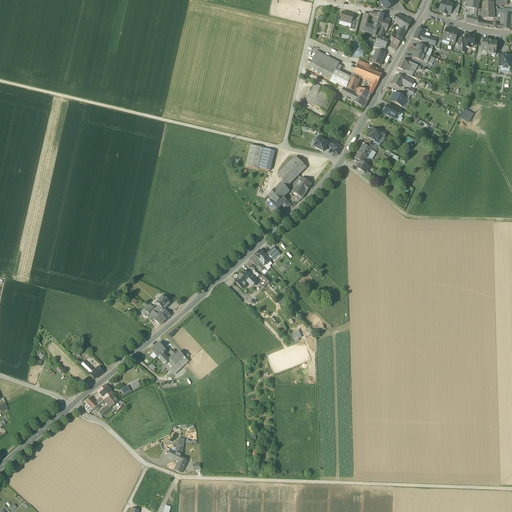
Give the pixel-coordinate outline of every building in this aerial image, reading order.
[(380,2),(386,10),(395,3),(392,0),(383,0),(381,1),(380,2)] [(478,10),(479,2),(468,0),(467,7),(467,8),(469,8),(474,9),(478,10)] [(447,14),(450,15),(451,13),(453,4),(442,1),(439,12),(443,13),(442,14),(446,15),(447,14)] [(459,6),(453,4),(451,13),(458,15),(459,6)] [(482,19),(493,19),(494,19),(494,11),(494,10),(482,11),(482,10),(479,10),(479,14),(479,16),(482,16),(482,19)] [(353,15),(342,12),(340,21),(351,24),(352,21),(353,15)] [(378,29),(380,29),(381,24),(383,18),(384,15),(378,14),(376,18),(373,27),(378,29)] [(395,23),(400,27),(405,19),(400,16),(396,15),(395,23)] [(510,31),(510,29),(511,16),(501,15),(501,16),(500,16),(500,20),(503,20),(503,26),(502,30),(510,31)] [(466,24),(477,26),(478,22),(478,19),(473,18),(468,17),(467,17),(466,24)] [(390,20),(383,18),(381,24),(380,29),(384,31),(386,31),(390,20)] [(406,18),(405,19),(400,27),(399,28),(400,28),(405,32),(411,21),(406,18)] [(358,23),(352,21),(351,24),(350,28),(349,30),(355,31),(358,23)] [(360,31),(370,35),(373,27),(366,24),(362,23),(360,31)] [(399,38),(402,39),(405,32),(400,28),(397,33),(393,31),(393,34),(399,38)] [(414,38),(421,42),(423,37),(425,34),(426,32),(418,29),(414,38)] [(449,43),(454,44),(458,32),(446,29),(444,36),(443,38),(443,39),(450,41),(449,43)] [(393,34),(390,40),(389,42),(392,44),(397,48),(402,39),(399,38),(393,34)] [(465,48),(470,48),(470,46),(474,46),(474,45),(474,41),(475,36),(471,36),(471,35),(468,35),(468,36),(465,36),(465,44),(465,48)] [(389,41),(381,38),(378,37),(376,41),(375,43),(375,44),(382,47),(385,48),(388,43),(388,42),(389,41)] [(427,44),(435,46),(437,40),(434,39),(435,38),(433,38),(433,39),(429,37),(428,39),(427,44)] [(486,53),(496,54),(497,43),(488,41),(489,40),(483,39),(481,51),(486,52),(486,53)] [(353,56),(362,57),(362,50),(363,50),(364,43),(353,42),(352,47),(354,47),(353,56)] [(374,44),(373,47),(372,50),(376,51),(380,52),(381,50),(384,51),(385,48),(382,47),(375,44),(374,44)] [(418,45),(415,51),(425,55),(428,48),(426,48),(418,45)] [(426,48),(428,48),(425,55),(429,57),(432,50),(433,46),(428,45),(426,48)] [(376,64),(380,66),(384,54),(380,52),(376,51),(374,57),(372,61),(376,63),(376,64)] [(413,58),(422,62),(425,55),(415,51),(413,58)] [(317,52),(313,59),(336,70),(338,65),(339,63),(317,52)] [(511,57),(502,56),(501,58),(500,67),(510,69),(511,57)] [(330,81),(336,70),(313,59),(308,70),(330,81)] [(403,71),(404,69),(407,63),(402,60),(397,68),(403,71)] [(408,61),(407,63),(404,69),(413,74),(418,66),(408,61)] [(357,65),(353,74),(361,77),(372,82),(377,84),(382,75),(357,65)] [(339,72),(336,70),(330,81),(330,82),(344,89),(350,78),(340,73),(339,72)] [(400,87),(401,83),(404,80),(403,79),(396,76),(392,84),(399,88),(400,87)] [(357,88),(359,81),(350,77),(346,89),(351,91),(356,93),(358,89),(357,88)] [(404,78),(403,79),(404,80),(401,83),(404,85),(410,88),(411,87),(413,83),(407,80),(404,78)] [(306,102),(313,105),(322,88),(315,84),(306,102)] [(335,95),(322,88),(313,105),(326,113),(335,95)] [(352,102),(355,95),(351,93),(344,89),(342,94),(341,94),(344,96),(343,97),(346,99),(352,102)] [(356,93),(355,95),(367,101),(371,94),(367,92),(358,89),(356,93)] [(395,104),(401,107),(404,103),(405,104),(407,100),(407,99),(400,96),(395,93),(395,95),(394,94),(391,100),(396,102),(395,104)] [(364,108),(367,101),(355,95),(352,102),(364,108)] [(394,119),(398,121),(399,117),(398,117),(400,113),(392,109),(387,106),(383,114),(394,119)] [(474,114),(465,110),(460,118),(469,123),(474,114)] [(374,141),(377,143),(379,139),(378,139),(379,136),(380,134),(377,133),(371,130),(367,137),(374,141)] [(379,136),(384,139),(386,134),(379,130),(377,133),(380,134),(379,136)] [(328,143),(319,138),(316,143),(314,147),(323,152),(326,145),(328,143)] [(338,144),(330,139),(328,143),(326,145),(334,149),(334,150),(337,145),(338,144)] [(332,153),(337,156),(341,148),(337,145),(334,150),(334,149),(332,153)] [(362,145),(358,152),(367,157),(371,151),(371,150),(366,148),(362,145)] [(248,167),(258,170),(258,169),(259,164),(263,149),(250,146),(245,167),(248,167)] [(274,152),(263,149),(259,164),(271,167),(274,152)] [(376,153),(372,151),(371,151),(367,157),(371,160),(372,160),(376,153)] [(364,164),(367,157),(358,152),(355,159),(359,161),(364,164)] [(283,181),(288,185),(305,168),(296,158),(278,175),(283,181)] [(368,166),(364,164),(359,161),(357,165),(358,166),(357,169),(365,173),(366,174),(366,172),(370,167),(368,166)] [(295,188),(305,194),(311,185),(301,179),(295,188)] [(281,183),(275,189),(283,197),(283,198),(289,192),(286,188),(281,183)] [(293,192),(299,196),(302,198),(305,194),(295,188),(293,192)] [(275,204),(283,197),(275,189),(268,196),(273,201),(275,204)] [(286,201),(283,198),(283,197),(275,204),(273,201),(269,205),(271,208),(270,208),(272,211),(273,210),(276,213),(280,209),(279,208),(281,205),(286,201)] [(290,205),(286,201),(281,205),(285,210),(290,205)] [(267,255),(272,260),(273,261),(279,256),(273,249),(267,255)] [(264,257),(260,252),(255,256),(261,263),(266,259),(264,257)] [(272,260),(267,255),(264,257),(266,259),(261,263),(264,267),(272,260)] [(261,263),(255,256),(250,261),(256,268),(259,265),(261,263)] [(252,278),(254,281),(255,280),(259,276),(254,270),(249,275),(252,278)] [(254,281),(252,278),(249,275),(245,272),(235,282),(242,289),(247,283),(252,288),(257,282),(255,280),(254,281)] [(261,278),(268,285),(271,282),(264,276),(261,278)] [(159,305),(164,310),(170,304),(164,296),(163,298),(162,297),(158,301),(158,302),(157,303),(159,305)] [(154,310),(162,314),(165,311),(164,310),(159,305),(154,310),(149,305),(148,306),(150,308),(151,307),(154,310)] [(149,315),(150,316),(151,315),(150,314),(153,312),(154,310),(151,307),(150,308),(148,306),(146,308),(144,310),(145,310),(149,315)] [(150,316),(149,315),(145,310),(142,313),(147,317),(152,323),(154,320),(150,316)] [(166,320),(170,316),(165,311),(162,314),(161,315),(166,320)] [(156,313),(153,312),(150,314),(151,315),(150,316),(154,320),(159,316),(156,313)] [(154,320),(159,326),(166,320),(161,315),(159,316),(154,320)] [(290,335),(292,339),(297,337),(298,339),(301,338),(299,331),(290,335)] [(169,362),(165,358),(162,354),(165,351),(158,343),(151,350),(161,362),(165,366),(170,362),(169,362)] [(80,357),(75,352),(71,356),(77,361),(80,357)] [(165,366),(169,371),(185,357),(180,352),(169,362),(170,362),(165,366)] [(173,375),(188,362),(185,357),(169,371),(173,375)] [(90,375),(94,380),(102,373),(99,369),(94,372),(90,375)] [(138,381),(130,385),(133,390),(140,387),(138,381)] [(101,398),(104,401),(108,398),(112,395),(105,386),(97,392),(101,398)] [(130,392),(127,386),(120,390),(123,396),(130,392)] [(112,395),(108,398),(114,405),(118,402),(112,395)] [(92,410),(97,406),(94,403),(89,398),(85,402),(87,404),(92,410)] [(101,398),(94,403),(97,406),(102,402),(104,401),(101,398)] [(104,402),(108,407),(109,409),(110,409),(114,405),(108,398),(104,401),(104,402)] [(119,403),(118,402),(114,405),(119,411),(123,408),(121,406),(119,403)] [(88,414),(92,410),(87,404),(84,406),(84,407),(85,410),(88,414)] [(175,452),(175,453),(181,455),(180,456),(182,456),(184,440),(179,439),(178,448),(177,448),(177,449),(175,452)] [(167,457),(172,459),(175,453),(175,452),(171,450),(170,450),(167,457)] [(180,457),(180,456),(181,455),(175,453),(172,459),(178,462),(178,461),(179,462),(175,470),(181,473),(187,461),(182,458),(180,457)]
